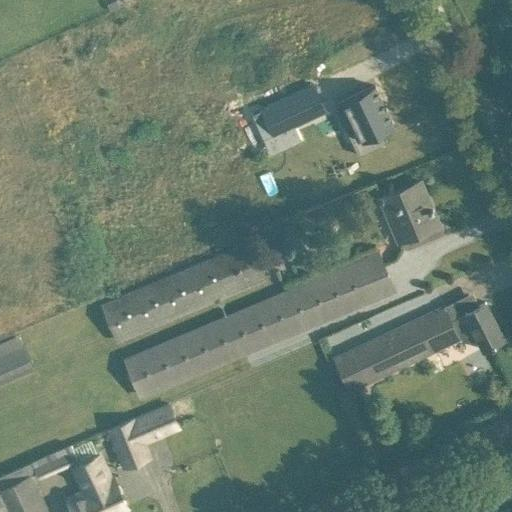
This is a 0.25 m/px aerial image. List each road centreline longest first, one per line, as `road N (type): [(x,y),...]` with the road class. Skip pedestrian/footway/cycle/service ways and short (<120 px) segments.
road 1 (unclassified): [(511,422),(316,511)]
road 2 (unclassified): [(511,171),(428,0)]
